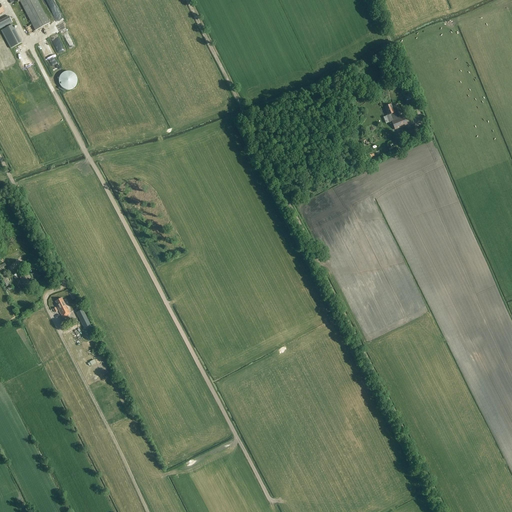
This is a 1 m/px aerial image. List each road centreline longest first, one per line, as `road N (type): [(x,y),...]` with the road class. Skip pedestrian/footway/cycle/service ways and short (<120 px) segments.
road 1 (track): [(30,47),(276,500)]
road 2 (track): [(187,0),(312,248)]
